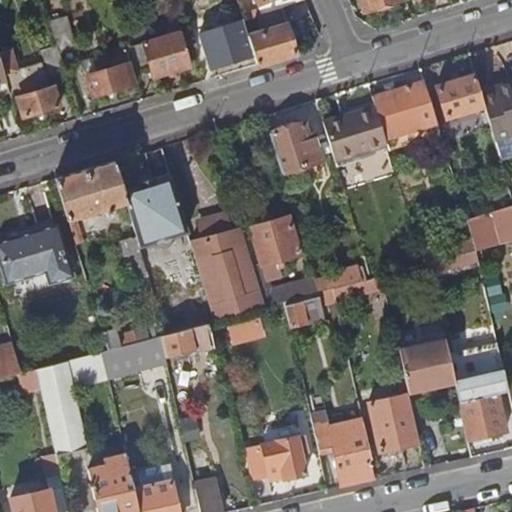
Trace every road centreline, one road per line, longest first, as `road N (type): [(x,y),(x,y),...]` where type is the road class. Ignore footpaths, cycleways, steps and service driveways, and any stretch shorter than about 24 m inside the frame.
road 1 (residential): [(0,167),(351,60)]
road 2 (residential): [(511,472),(339,511)]
road 3 (residential): [(351,60),(511,16)]
